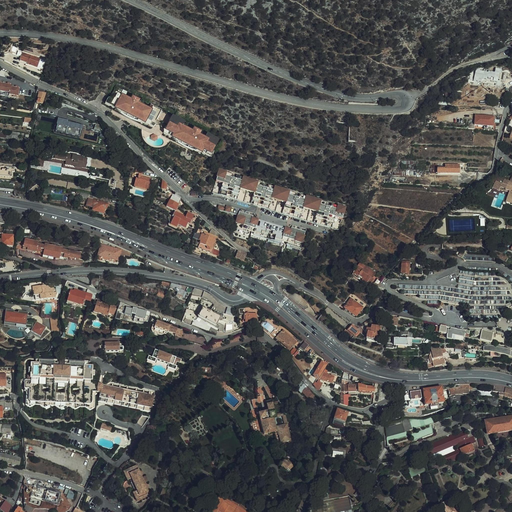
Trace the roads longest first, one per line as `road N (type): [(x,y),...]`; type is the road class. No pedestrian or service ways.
road 1 (tertiary): [(0,33),(80,41),(300,102),(397,108),(404,98)]
road 2 (residential): [(249,252),(97,112),(0,64)]
road 3 (tertiary): [(404,98),(320,88),(127,0)]
road 4 (residential): [(160,315),(210,337),(256,329),(331,403),(360,411),(408,380)]
road 5 (tertiary): [(59,272),(124,271),(202,285)]
road 6 (primary): [(252,283),(127,239)]
road 7 (primary): [(0,204),(127,239)]
road 8 (primary): [(127,239),(246,290)]
road 9 (primary): [(257,296),(353,367)]
